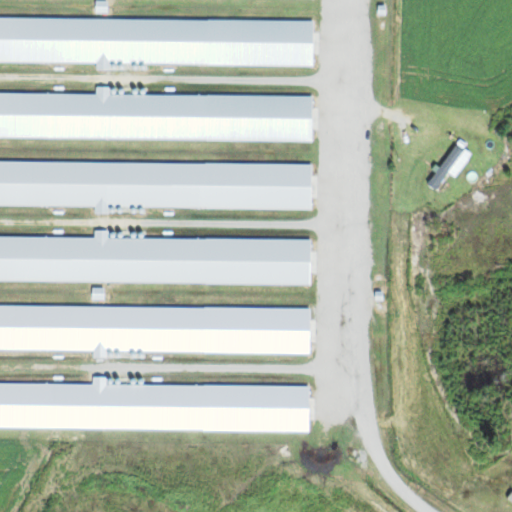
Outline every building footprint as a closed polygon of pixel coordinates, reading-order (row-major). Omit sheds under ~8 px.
[(0,19),(0,61),(313,66),(313,24),(0,19)] [(0,94),(0,137),(311,142),(311,99),(0,94)] [(455,147),(429,184),(436,189),(462,152),(455,147)] [(0,162),(0,205),(310,210),(310,167),(0,162)] [(0,238),(0,280),(309,285),(309,243),(0,238)]
